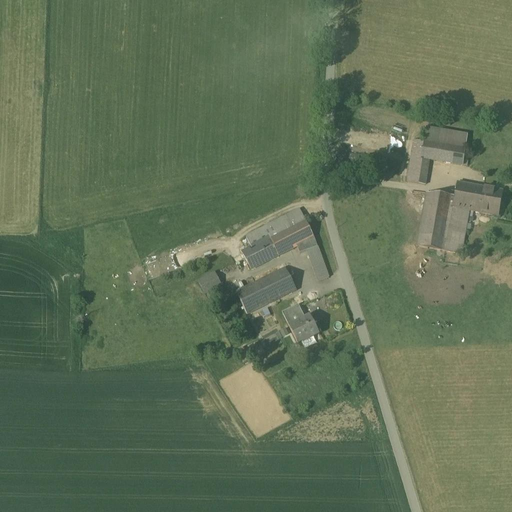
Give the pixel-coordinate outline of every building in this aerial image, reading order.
[(424,143),(414,141),(408,183),(425,186),(428,161),(421,160),(424,143)] [(466,150),(424,143),(421,160),(428,161),(463,167),(466,150)] [(503,192),(457,184),(455,198),(453,209),(470,212),(498,217),(503,192)] [(455,198),(426,194),(417,248),(462,256),(470,212),(453,209),(455,198)] [(298,212),(245,240),(251,250),(269,240),(303,222),(298,212)] [(303,222),(269,240),(279,258),(296,249),(313,240),(303,222)] [(251,250),(242,255),(251,273),(279,258),(269,240),(251,250)] [(313,240),(296,249),(299,256),(305,253),(316,249),(313,240)] [(316,249),(305,253),(312,270),(323,266),(316,249)] [(323,266),(312,270),(317,284),(328,280),(323,266)] [(285,271),(236,296),(247,317),(295,292),(285,271)] [(217,281),(201,290),(208,304),(224,295),(217,281)] [(282,314),(289,328),(305,320),(298,306),(282,314)] [(305,320),(289,328),(298,346),(319,335),(310,318),(305,320)]
